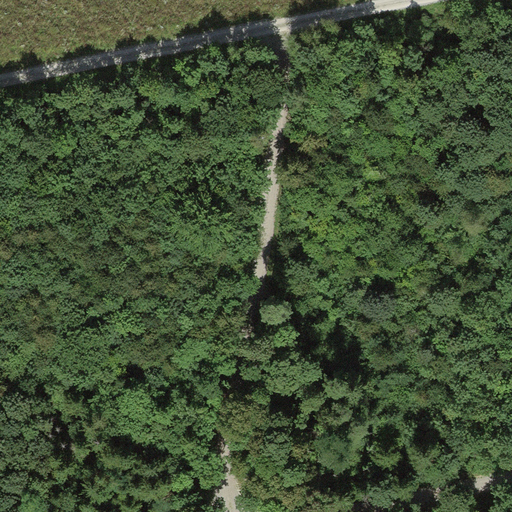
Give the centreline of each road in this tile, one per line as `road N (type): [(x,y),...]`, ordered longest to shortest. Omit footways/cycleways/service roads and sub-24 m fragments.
road 1 (track): [(217,511),(277,162),(291,22)]
road 2 (track): [(0,80),(409,0)]
road 3 (track): [(350,511),(511,479)]
